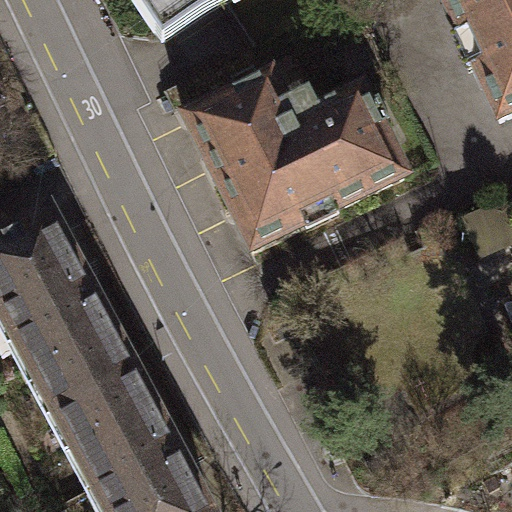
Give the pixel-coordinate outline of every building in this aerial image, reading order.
[(141,0),(162,33),(213,0),(141,0)] [(511,0),(439,0),(497,125),(511,118),(511,0)] [(184,125),(252,259),(407,180),(361,91),(315,115),(307,98),(285,109),(271,81),(184,125)] [(511,218),(504,202),(462,221),(481,258),(511,243),(511,218)] [(0,240),(0,312),(56,415),(135,375),(49,215),(0,240)] [(56,415),(108,511),(208,511),(135,375),(56,415)]
